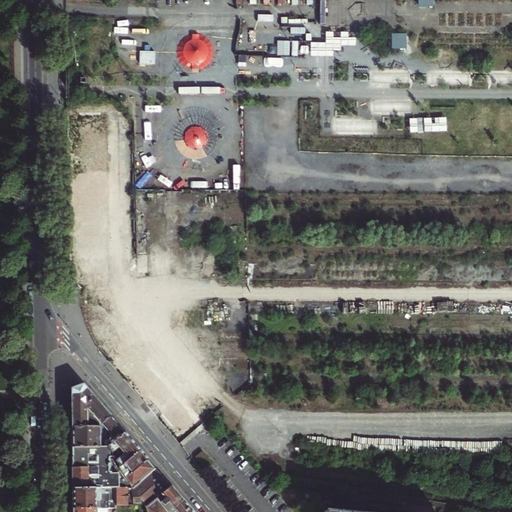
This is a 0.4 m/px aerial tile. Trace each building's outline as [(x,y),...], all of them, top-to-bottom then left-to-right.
[(75,35),(66,35),(67,70),(75,70),(75,35)] [(406,36),(392,35),(392,48),(405,49),(406,36)] [(107,293),(106,121),(78,121),(80,293),(107,293)] [(199,433),(130,351),(110,368),(179,450),(199,433)] [(86,418),(86,410),(96,422),(94,424),(92,427),(99,427),(98,427),(100,425),(109,417),(98,404),(82,386),(70,389),(71,427),(86,427),(86,422),(91,421),(90,418),(86,418)] [(107,448),(124,434),(117,426),(109,417),(100,425),(109,436),(108,437),(107,439),(107,447),(107,448)] [(105,438),(99,438),(99,427),(92,427),(86,427),(71,427),(71,437),(71,447),(107,447),(107,439),(108,437),(106,435),(104,436),(105,438)] [(118,468),(139,451),(133,444),(124,434),(107,448),(110,455),(118,449),(123,455),(118,459),(116,458),(113,460),(114,462),(118,468)] [(107,447),(71,447),(71,454),(71,478),(71,489),(100,488),(111,488),(120,488),(131,488),(125,479),(118,468),(114,462),(113,460),(110,455),(107,448),(107,447)] [(118,449),(110,455),(113,460),(116,458),(118,459),(123,455),(118,449)] [(143,456),(139,451),(118,468),(125,479),(147,461),(143,456)] [(151,465),(147,461),(125,479),(131,488),(132,489),(155,470),(151,465)] [(145,507),(170,487),(163,480),(155,470),(132,489),(131,488),(120,488),(120,496),(115,496),(115,497),(115,505),(116,505),(144,505),(145,507)] [(174,511),(173,509),(182,501),(177,495),(170,487),(145,507),(146,511),(174,511)] [(72,498),(72,509),(102,508),(116,508),(116,505),(115,505),(115,497),(111,497),(111,500),(100,500),(100,488),(71,489),(72,498)] [(111,497),(115,497),(115,496),(115,495),(111,495),(111,488),(100,488),(100,500),(111,500),(111,497)] [(185,511),(189,509),(186,505),(182,501),(173,509),(174,511),(185,511)]
